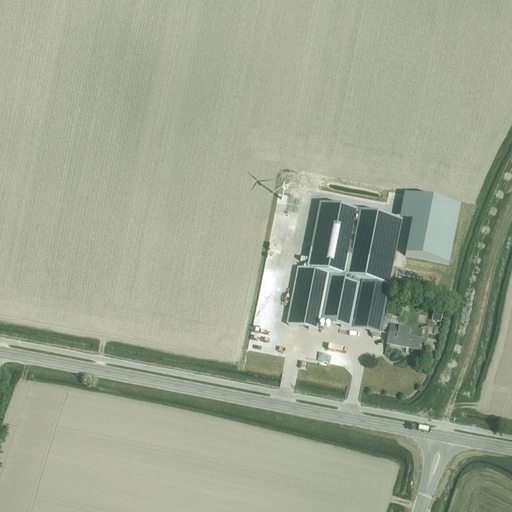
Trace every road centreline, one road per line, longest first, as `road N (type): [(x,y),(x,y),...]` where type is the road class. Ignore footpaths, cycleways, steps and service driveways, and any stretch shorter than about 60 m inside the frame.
road 1 (secondary): [(444,436),(0,352)]
road 2 (track): [(511,198),(446,424)]
